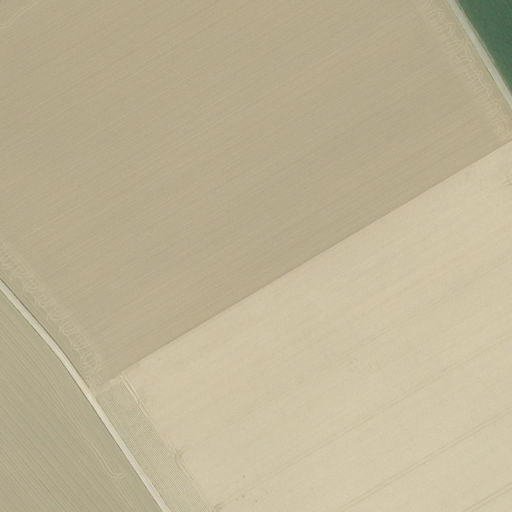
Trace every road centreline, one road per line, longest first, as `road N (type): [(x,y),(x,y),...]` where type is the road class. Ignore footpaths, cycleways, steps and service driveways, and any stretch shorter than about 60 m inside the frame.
road 1 (track): [(0,286),(61,357),(165,511)]
road 2 (track): [(511,105),(448,0)]
